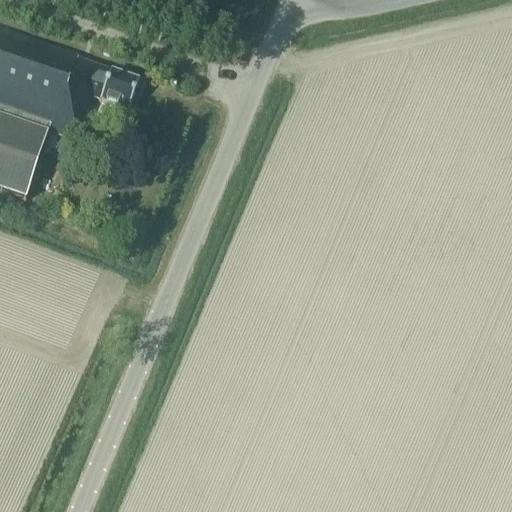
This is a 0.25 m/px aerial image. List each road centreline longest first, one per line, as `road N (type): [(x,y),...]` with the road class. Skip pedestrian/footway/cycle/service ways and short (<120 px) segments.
road 1 (tertiary): [(78,511),(291,0)]
road 2 (track): [(252,95),(2,0)]
